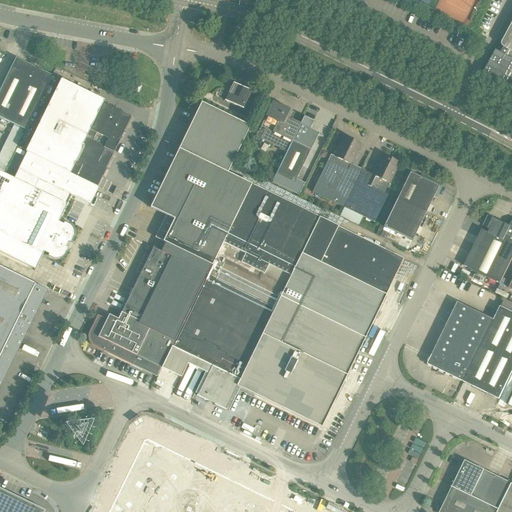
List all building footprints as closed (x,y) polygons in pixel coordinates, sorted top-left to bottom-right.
[(511,23),(502,42),(502,45),(502,47),(504,48),(511,52),(511,23)] [(0,117),(25,130),(52,76),(15,58),(0,89),(0,117)] [(96,187),(131,117),(102,103),(103,101),(60,80),(25,151),(27,152),(26,153),(96,187)] [(251,91),(233,82),(233,83),(231,88),(230,87),(229,89),(230,89),(225,100),(224,100),(243,109),(251,91)] [(272,102),(255,137),(286,152),(300,124),(297,123),(288,119),(292,111),(272,102)] [(201,103),(152,204),(150,208),(174,220),(163,242),(165,243),(211,266),(207,275),(161,368),(164,370),(164,369),(181,378),(187,364),(207,374),(197,395),(196,396),(225,410),(226,409),(225,409),(237,386),(321,428),(403,259),(337,227),(319,219),(226,173),(249,127),(201,103)] [(286,152),(271,183),(298,196),(304,183),(296,179),(319,133),(310,129),(313,122),(303,117),(300,124),(286,152)] [(351,165),(357,152),(360,145),(343,136),(334,156),(330,155),(312,192),(343,208),(362,170),(351,165)] [(97,187),(96,187),(26,153),(13,179),(66,205),(70,195),(88,204),(97,187)] [(389,184),(399,163),(382,155),(372,175),(362,170),(343,208),(374,222),(387,195),(384,193),(388,183),(389,184)] [(421,176),(411,171),(383,227),(412,241),(440,184),(421,174),(421,176)] [(63,225),(58,223),(67,205),(66,205),(13,179),(0,172),(0,253),(35,270),(43,253),(48,255),(47,257),(51,258),(59,258),(64,253),(66,249),(65,248),(67,242),(68,242),(69,242),(72,238),(72,234),(72,230),(70,227),(67,225),(63,224),(63,225)] [(511,221),(509,226),(499,221),(489,216),(484,226),(490,229),(489,233),(482,229),(464,266),(500,284),(511,259),(511,221)] [(161,368),(207,275),(211,266),(165,243),(161,252),(153,248),(134,287),(131,287),(132,292),(130,296),(127,296),(127,301),(118,320),(109,315),(107,320),(98,316),(89,333),(89,334),(88,334),(88,335),(88,336),(88,337),(88,338),(88,339),(88,340),(88,341),(89,341),(89,342),(89,343),(90,343),(90,344),(91,344),(91,345),(92,345),(92,346),(93,346),(94,346),(100,349),(156,377),(161,368)] [(28,328),(32,321),(30,321),(45,290),(0,267),(0,343),(16,351),(27,328),(28,328)] [(463,382),(494,320),(458,302),(427,364),(463,382)] [(494,320),(463,382),(499,399),(511,371),(511,312),(500,306),(494,320)] [(0,381),(1,382),(16,351),(0,343),(0,381)] [(108,511),(297,511),(145,438),(124,480),(108,511)] [(498,510),(511,483),(465,460),(452,487),(451,486),(498,510)] [(511,511),(511,483),(498,510),(497,511),(511,511)] [(497,511),(498,510),(451,486),(451,487),(452,487),(439,511),(497,511)] [(0,511),(43,511),(45,511),(0,488),(0,511)]
